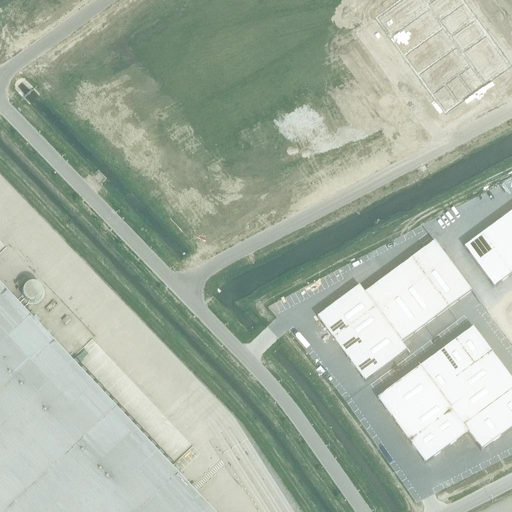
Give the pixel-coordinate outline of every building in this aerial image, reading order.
[(258,0),(301,59),(382,0),(258,0)] [(461,0),(400,0),(376,18),(445,113),(510,66),(461,0)] [(218,164),(204,145),(155,180),(199,241),(232,217),(202,176),(218,164)] [(511,212),(464,248),(494,288),(511,274),(511,212)] [(359,287),(317,318),(365,383),(407,352),(409,356),(410,355),(401,344),(471,292),(434,242),(364,294),(359,287)] [(0,511),(211,511),(179,478),(69,360),(0,286),(0,511)] [(419,368),(377,399),(426,464),(467,433),(481,452),(511,428),(511,380),(473,328),(419,368)]
